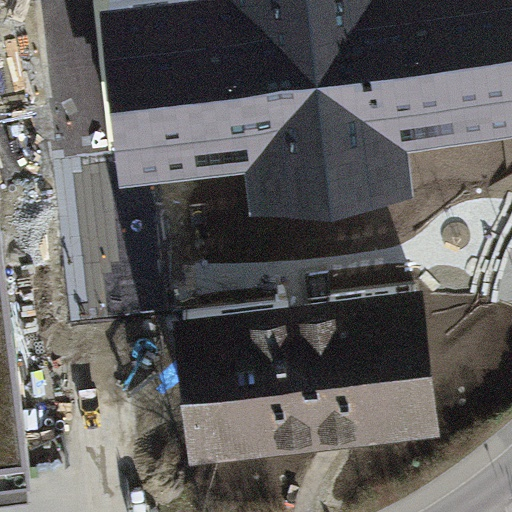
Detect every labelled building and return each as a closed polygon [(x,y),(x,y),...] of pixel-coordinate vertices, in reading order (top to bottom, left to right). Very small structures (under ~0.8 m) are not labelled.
[(511,0),(115,0),(109,1),(127,159),(251,145),(256,190),(406,173),(400,127),(511,114),(511,0)] [(45,260),(34,172),(4,175),(15,264),(45,260)] [(0,324),(12,323),(0,221),(0,324)] [(415,285),(184,311),(198,437),(430,411),(415,285)] [(12,323),(0,324),(0,476),(31,473),(12,323)]
